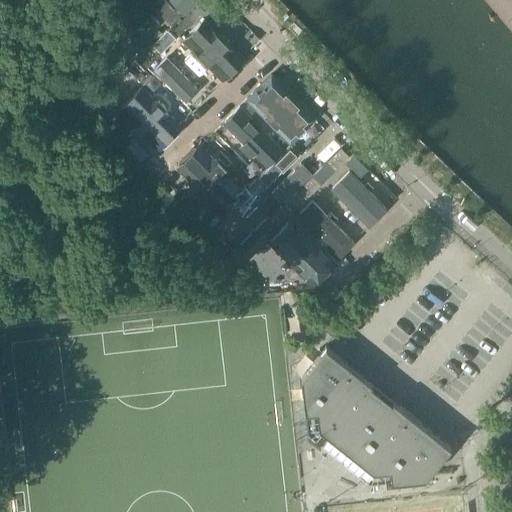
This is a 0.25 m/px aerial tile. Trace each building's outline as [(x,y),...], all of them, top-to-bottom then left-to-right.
[(171,25),(181,15),(166,0),(155,0),(150,4),(171,25)] [(179,34),(204,9),(195,1),(181,15),(171,25),(170,26),(179,34)] [(226,75),(240,62),(245,57),(203,16),(180,39),(221,80),(226,75)] [(136,58),(146,67),(160,53),(159,52),(174,38),(166,29),(151,44),(151,43),(136,58)] [(193,88),(184,79),(164,58),(154,68),(185,99),(195,90),(193,88)] [(127,69),(142,83),(150,75),(135,60),(127,69)] [(290,144),(316,118),(272,73),(270,71),(244,97),(246,99),(290,144)] [(161,146),(178,129),(181,125),(180,123),(166,110),(166,105),(160,98),(155,99),(141,85),(117,108),(156,147),(158,149),(161,146)] [(266,166),(271,161),(284,148),(240,105),(239,103),(221,121),(223,122),(242,142),(238,145),(249,157),(253,153),(266,166)] [(199,142),(196,145),(195,145),(174,166),(216,208),(219,205),(224,200),(237,187),(238,186),(240,184),(227,170),(228,166),(221,159),(216,159),(201,144),(199,142)] [(273,162),(281,170),(298,154),(292,149),(294,146),(291,143),(289,145),(273,162)] [(341,147),(325,162),(321,167),(329,175),(349,155),(341,147)] [(258,177),(267,186),(282,171),(281,170),(273,162),(258,177)] [(387,208),(386,207),(348,169),(329,187),(368,226),(387,208)] [(312,175),(297,190),(306,198),(321,184),(312,175)] [(258,177),(244,191),(252,200),(267,186),(258,177)] [(238,186),(237,187),(224,200),(243,219),(258,205),(252,200),(244,191),(238,186)] [(297,213),(340,256),(354,241),(311,199),(297,213)] [(283,203),(254,232),(263,241),(292,212),(283,203)] [(266,245),(308,287),(309,288),(322,274),(311,262),(319,254),(297,231),(288,240),(279,231),(266,245)] [(263,246),(252,235),(235,252),(246,263),(263,246)] [(358,275),(348,265),(346,266),(333,279),(317,294),(327,305),(358,275)] [(307,433),(338,458),(388,396),(354,368),(326,345),(300,377),(307,433)] [(388,396),(338,458),(343,462),(347,458),(353,463),(361,470),(358,474),(369,483),(425,477),(450,445),(395,401),(388,396)]
